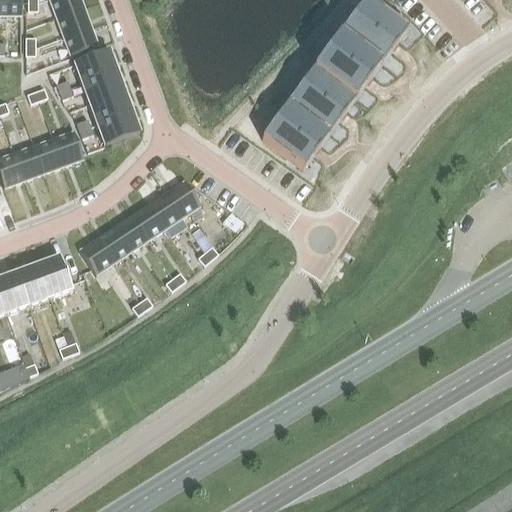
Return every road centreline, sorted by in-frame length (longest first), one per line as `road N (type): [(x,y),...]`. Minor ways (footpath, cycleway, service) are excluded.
road 1 (tertiary): [(44,511),(237,379),(330,245)]
road 2 (primary): [(443,316),(126,511)]
road 3 (primary): [(249,511),(511,354)]
road 4 (tertiary): [(330,245),(434,100),(511,41)]
road 5 (residential): [(0,247),(93,209),(168,136)]
road 6 (residential): [(330,245),(168,136)]
road 7 (residential): [(168,136),(117,0)]
